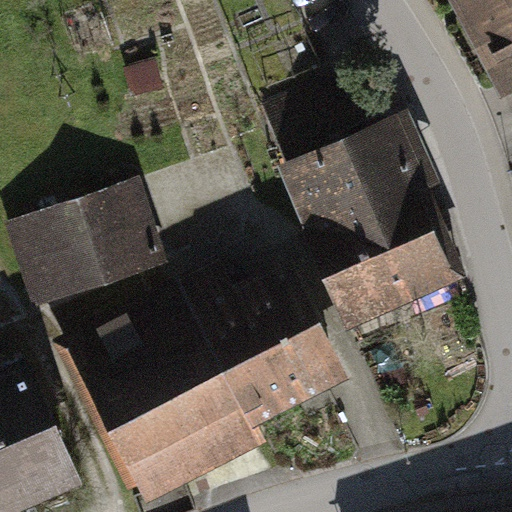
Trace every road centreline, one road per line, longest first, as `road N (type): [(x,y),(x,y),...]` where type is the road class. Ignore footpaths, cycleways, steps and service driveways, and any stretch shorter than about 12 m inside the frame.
road 1 (residential): [(380,0),(445,102),(511,332)]
road 2 (unclassified): [(511,464),(376,483),(266,511)]
